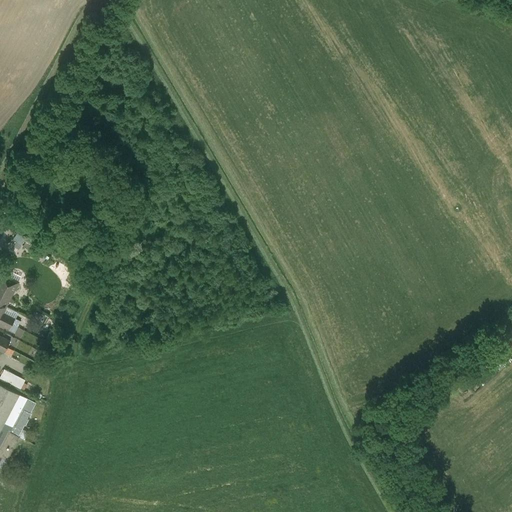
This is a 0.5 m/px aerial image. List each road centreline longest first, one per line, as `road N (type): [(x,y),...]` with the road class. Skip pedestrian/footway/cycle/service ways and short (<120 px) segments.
road 1 (secondary): [(0,227),(117,0)]
road 2 (track): [(21,186),(100,264),(73,363)]
